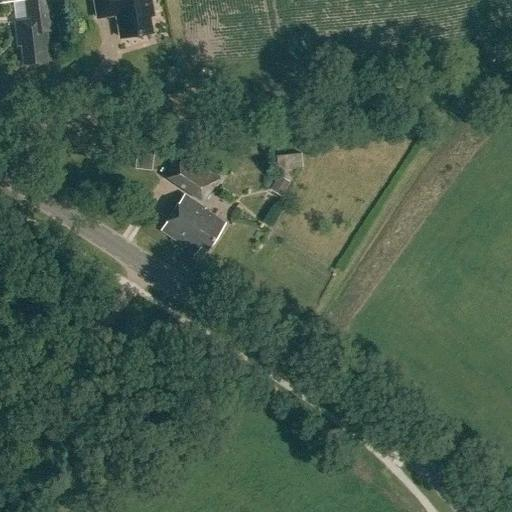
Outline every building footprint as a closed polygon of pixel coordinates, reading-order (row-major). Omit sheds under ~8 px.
[(22,48),(25,66),(52,62),(49,35),(55,34),(50,0),(0,0),(0,4),(26,1),(28,21),(16,22),(19,48),(22,48)] [(115,15),(119,38),(150,32),(145,7),(149,6),(148,0),(93,0),(96,18),(115,15)] [(134,167),(151,169),(153,149),(136,148),(134,167)] [(156,170),(204,201),(219,177),(178,150),(171,161),(164,156),(156,170)] [(278,155),(279,170),(304,167),(302,153),(278,155)] [(182,195),(159,230),(193,253),(198,245),(205,250),(223,223),(202,210),(203,209),(182,195)]
